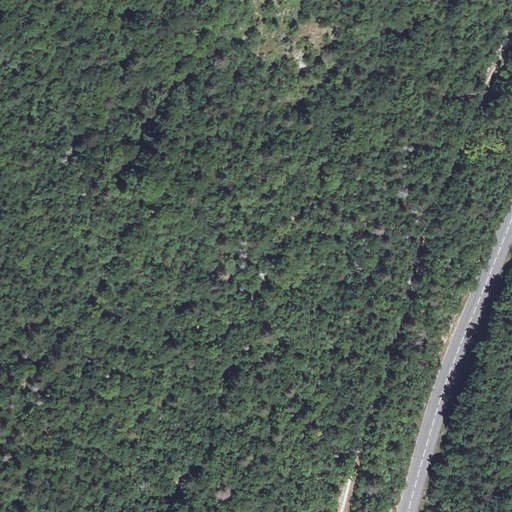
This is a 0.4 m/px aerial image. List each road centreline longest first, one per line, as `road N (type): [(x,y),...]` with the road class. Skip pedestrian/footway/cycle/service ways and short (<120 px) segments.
road 1 (track): [(340,511),(439,171),(511,32)]
road 2 (track): [(0,410),(85,311),(120,253),(139,210),(134,186),(163,99),(237,40)]
road 3 (tertiary): [(511,224),(445,381),(408,511)]
